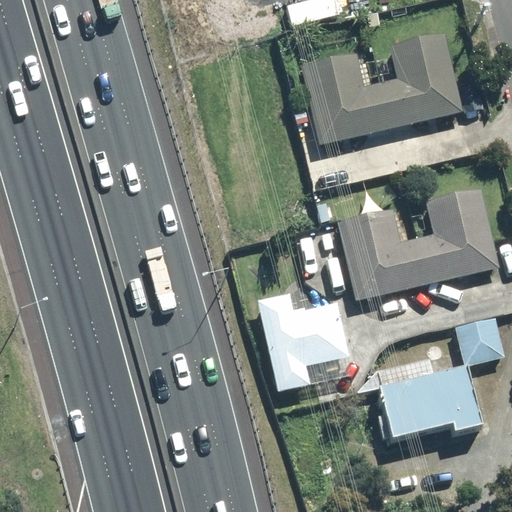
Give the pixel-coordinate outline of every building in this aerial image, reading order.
[(357,94),(350,60),(295,72),(312,152),(320,150),(457,121),(440,41),(383,53),(390,87),(357,94)] [(329,193),(320,150),(312,152),(298,155),(307,197),(329,193)] [(392,248),(386,218),(330,229),(347,307),(493,275),(477,198),(417,211),(423,242),(392,248)] [(282,300),(248,307),(268,400),(343,384),(327,309),(285,318),(282,300)] [(491,323),(450,332),(458,373),(499,364),(491,323)] [(451,435),(452,443),(481,437),(468,376),(379,395),(391,448),(451,435)]
